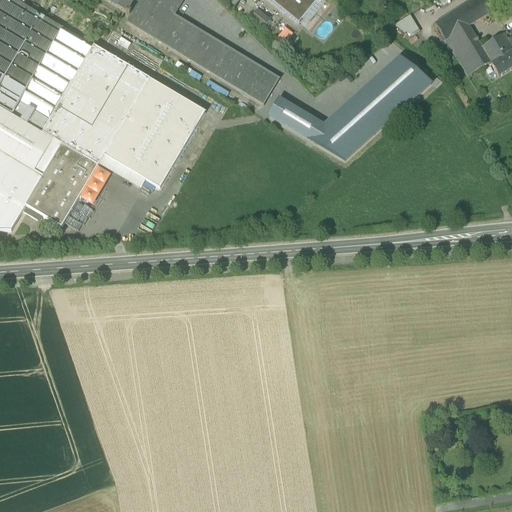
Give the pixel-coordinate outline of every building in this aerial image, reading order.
[(0,0),(0,153),(34,175),(54,143),(50,140),(57,128),(50,124),(95,49),(63,31),(23,6),(26,0),(0,0)] [(126,24),(264,107),(280,81),(175,17),(183,4),(177,0),(155,0),(153,4),(146,0),(104,0),(128,14),(126,16),(130,18),(126,24)] [(268,0),(299,24),(301,22),(319,0),(268,0)] [(320,0),(319,0),(301,22),(306,27),(326,4),(320,0)] [(475,0),(435,26),(446,43),(469,28),(494,13),(485,0),(475,0)] [(250,20),(263,30),(271,21),(258,10),(250,20)] [(335,10),(331,14),(340,22),(344,17),(335,10)] [(420,33),(411,18),(394,28),(405,35),(406,34),(413,39),(420,33)] [(482,50),(469,28),(446,43),(457,62),(458,61),(468,78),(487,67),(491,64),(482,50)] [(286,29),(278,39),(285,45),(293,35),(286,29)] [(482,50),(491,64),(492,66),(511,53),(511,49),(503,36),(482,50)] [(99,167),(104,159),(150,82),(95,49),(50,124),(57,128),(50,140),(54,143),(62,148),(98,169),(99,167)] [(511,71),(511,53),(492,66),(491,66),(493,69),(499,79),(511,71)] [(324,128),(279,101),(269,118),(344,163),(432,86),(400,60),(324,128)] [(206,115),(150,82),(104,159),(146,183),(160,192),(206,115)] [(54,143),(34,175),(43,180),(62,148),(54,143)] [(80,200),(98,169),(62,148),(43,180),(26,208),(40,217),(62,230),(80,200)] [(0,153),(0,233),(12,233),(23,213),(38,222),(40,217),(26,208),(43,180),(34,175),(0,153)] [(104,159),(99,167),(141,192),(146,183),(104,159)] [(98,169),(80,200),(93,207),(111,177),(98,169)] [(505,511),(504,503),(477,508),(478,511),(505,511)]
